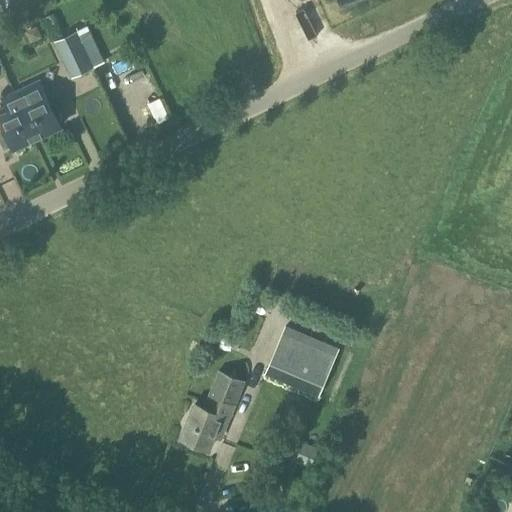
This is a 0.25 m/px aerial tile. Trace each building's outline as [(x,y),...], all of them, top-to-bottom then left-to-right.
[(77,31),(54,41),(70,79),(93,69),(77,31)] [(45,94),(37,98),(29,86),(15,92),(37,139),(61,128),(45,94)] [(37,139),(15,92),(2,99),(7,107),(0,109),(0,121),(13,150),(37,139)] [(148,103),(158,124),(169,119),(159,98),(148,103)] [(195,403),(180,440),(209,451),(215,436),(221,439),(244,382),(220,373),(205,407),(195,403)] [(309,469),(317,449),(304,443),(296,463),(309,469)] [(511,465),(502,461),(495,478),(511,484),(511,465)]
